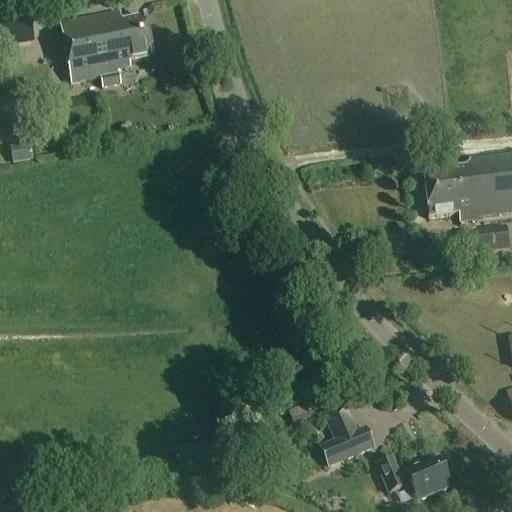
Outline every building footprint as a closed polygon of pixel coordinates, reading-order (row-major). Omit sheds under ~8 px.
[(119,24),(117,15),(59,27),(71,86),(99,81),(101,90),(121,85),(118,72),(129,69),(128,65),(152,61),(143,19),(119,24)] [(0,22),(0,53),(35,48),(30,17),(0,22)] [(511,220),(511,157),(466,163),(461,171),(419,176),(424,223),(454,220),(454,227),(511,220)] [(505,230),(460,234),(462,259),(507,254),(505,230)] [(327,471),(373,451),(364,431),(356,435),(344,408),(322,418),(334,444),(319,451),(327,471)] [(220,447),(174,452),(177,476),(222,472),(220,447)] [(398,479),(391,461),(376,468),(388,497),(409,489),(416,505),(449,491),(437,463),(398,479)] [(262,495),(264,491),(270,495),(278,482),(251,466),(241,483),(260,494),(262,495)]
